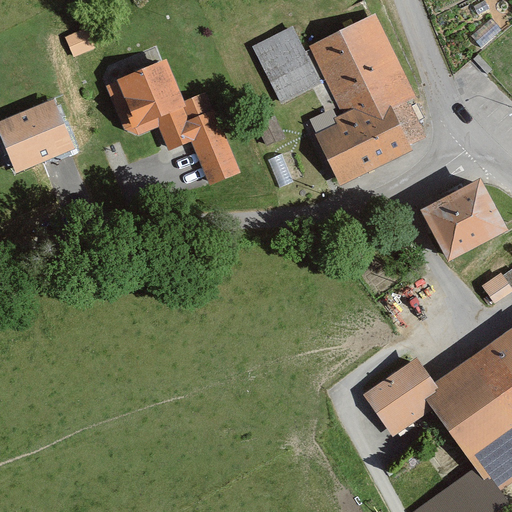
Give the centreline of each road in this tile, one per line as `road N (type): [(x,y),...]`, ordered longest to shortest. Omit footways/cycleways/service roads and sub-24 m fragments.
road 1 (residential): [(462,134),(371,199),(336,213),(67,235),(0,258)]
road 2 (residential): [(407,0),(462,134)]
